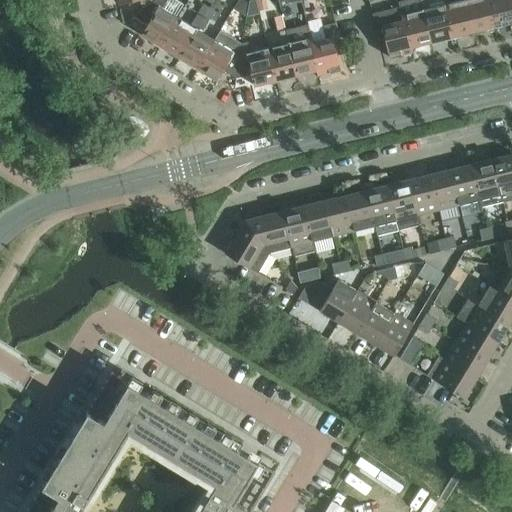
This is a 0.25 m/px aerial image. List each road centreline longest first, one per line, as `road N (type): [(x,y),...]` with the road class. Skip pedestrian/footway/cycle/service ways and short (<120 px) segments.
road 1 (residential): [(511,132),(230,204),(193,270),(470,436)]
road 2 (tertiary): [(0,233),(72,195),(388,119)]
road 3 (residential): [(378,79),(229,120),(104,49),(90,0)]
road 4 (residential): [(378,79),(511,46)]
road 5 (tertiary): [(388,119),(511,88)]
